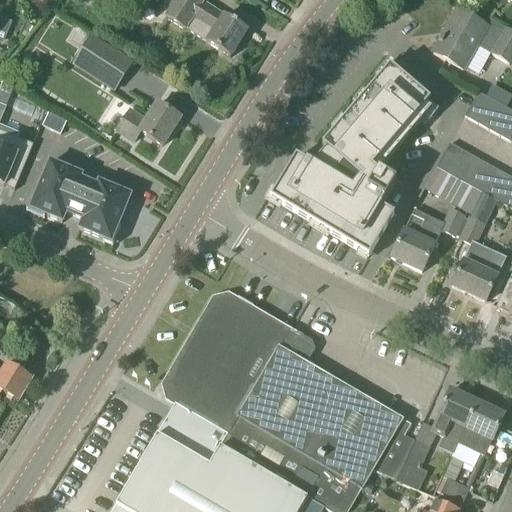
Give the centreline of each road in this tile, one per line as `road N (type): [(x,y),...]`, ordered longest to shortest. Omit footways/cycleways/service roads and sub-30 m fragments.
road 1 (residential): [(511,383),(195,215)]
road 2 (secondary): [(195,215),(272,81),(336,0)]
road 3 (unknown): [(324,13),(427,79),(440,98),(439,113),(387,192)]
road 4 (secondary): [(9,511),(142,303)]
road 5 (tertiary): [(142,303),(0,236)]
